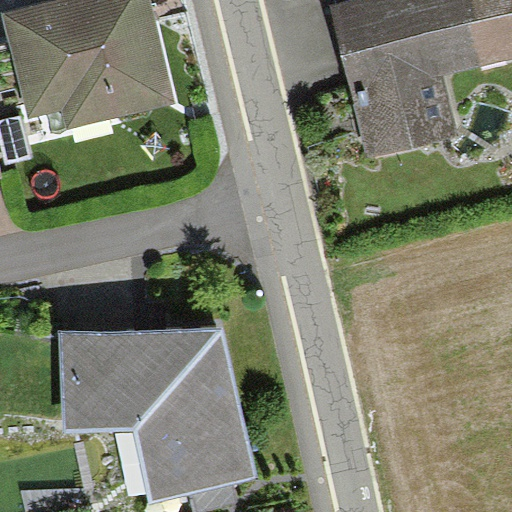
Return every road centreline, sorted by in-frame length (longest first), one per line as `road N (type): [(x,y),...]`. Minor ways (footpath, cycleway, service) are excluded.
road 1 (unclassified): [(344,511),(276,207)]
road 2 (residential): [(0,264),(276,207)]
road 3 (unclassified): [(276,207),(226,0)]
